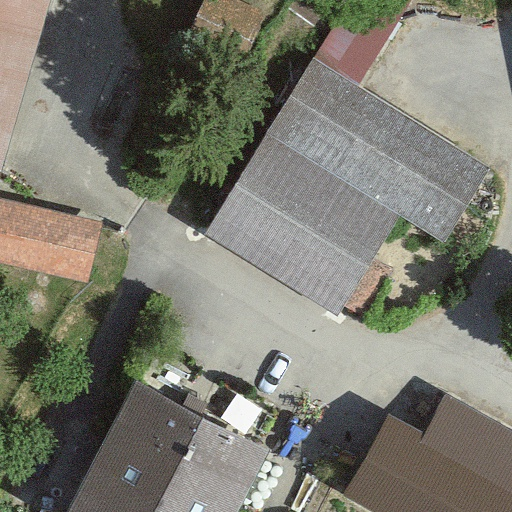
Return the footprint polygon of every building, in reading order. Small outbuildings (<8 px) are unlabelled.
[(0,0),(0,165),(45,0),(0,0)] [(260,0),(199,0),(184,40),(240,62),(263,1),(260,0)] [(299,53),(198,218),(331,299),(385,211),(435,240),(481,163),(299,53)] [(0,256),(99,268),(107,203),(0,191),(0,256)] [(207,511),(246,437),(111,368),(40,506),(51,511),(207,511)] [(368,401),(321,485),(370,511),(505,511),(511,500),(511,430),(428,384),(406,423),(368,401)]
